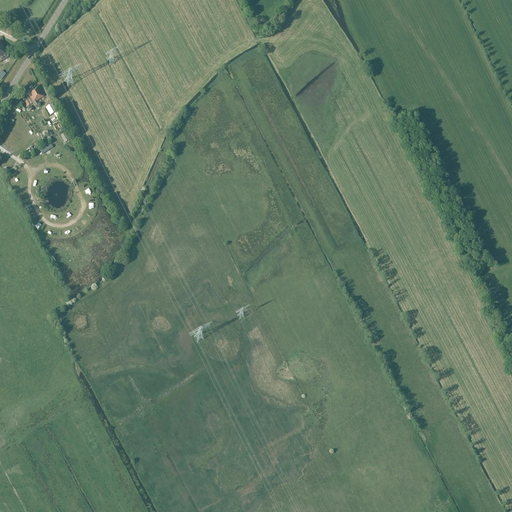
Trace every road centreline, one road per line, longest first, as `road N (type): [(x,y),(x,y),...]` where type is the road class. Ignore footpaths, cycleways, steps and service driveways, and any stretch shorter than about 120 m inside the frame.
road 1 (track): [(71,179),(59,166),(32,173),(36,210),(51,224),(75,220),(84,204),(76,187)]
road 2 (tertiary): [(0,109),(65,0)]
